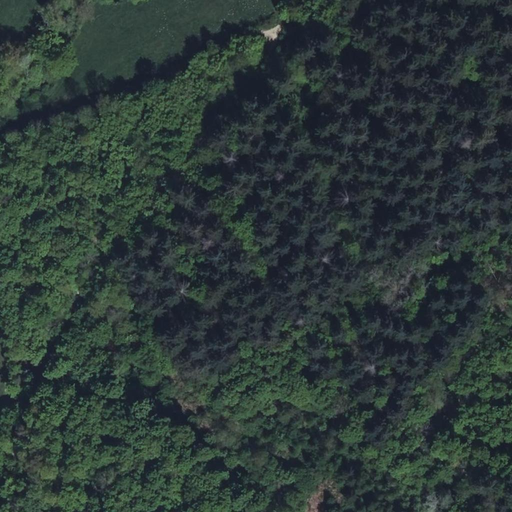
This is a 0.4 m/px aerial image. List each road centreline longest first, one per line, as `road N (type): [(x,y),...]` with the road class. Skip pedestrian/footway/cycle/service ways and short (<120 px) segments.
road 1 (track): [(277,31),(74,301),(32,384),(0,483)]
road 2 (track): [(0,139),(179,91),(320,0)]
